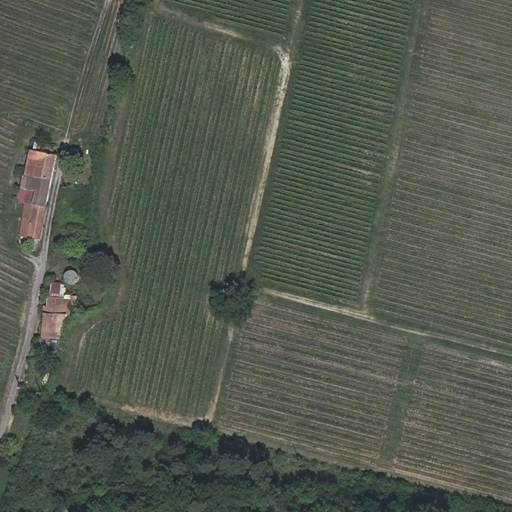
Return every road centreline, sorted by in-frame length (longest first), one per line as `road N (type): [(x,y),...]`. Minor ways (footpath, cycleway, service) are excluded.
road 1 (unclassified): [(0,467),(40,322),(70,128)]
road 2 (track): [(70,128),(114,0)]
